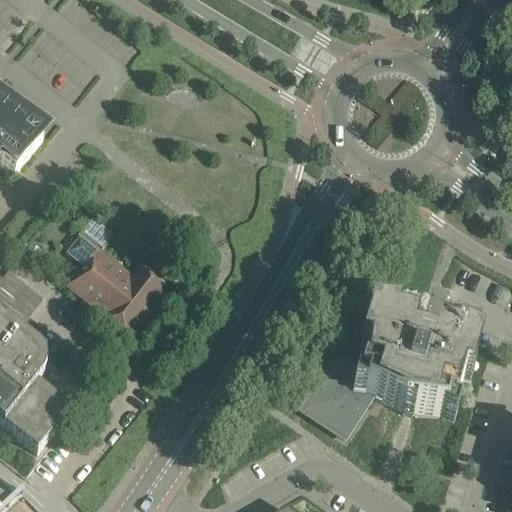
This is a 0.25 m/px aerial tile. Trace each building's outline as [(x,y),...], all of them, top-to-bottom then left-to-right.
[(0,169),(14,180),(42,144),(0,110),(0,169)] [(58,205),(44,191),(4,233),(18,247),(58,205)] [(93,221),(81,235),(102,251),(113,237),(93,221)] [(130,341),(168,294),(140,272),(132,282),(78,240),(77,241),(79,242),(66,258),(83,271),(67,291),(130,341)] [(358,353),(360,354),(367,356),(363,370),(332,361),(296,416),(344,447),(373,403),(401,417),(403,408),(408,410),(413,411),(412,418),(441,421),(441,422),(453,427),(457,414),(454,413),(462,384),(471,386),(472,374),(471,373),(476,354),(456,344),(455,349),(439,344),(444,334),(441,330),(437,327),(433,325),(428,323),(423,322),(418,322),(413,322),(409,324),(407,335),(392,331),(393,325),(371,323),(365,342),(364,342),(358,353)] [(0,430),(36,459),(56,434),(57,432),(58,431),(59,429),(60,427),(60,425),(61,423),(61,420),(61,418),(61,416),(60,414),(59,412),(58,410),(57,408),(56,406),(54,404),(53,403),(36,390),(40,385),(40,384),(41,383),(42,381),(43,379),(43,378),(44,376),(44,374),(45,372),(45,370),(44,368),(44,366),(44,364),(43,362),(42,361),(41,359),(40,357),(39,356),(38,354),(36,353),(0,324),(0,430)] [(0,511),(6,511),(19,497),(0,480),(0,511)]
